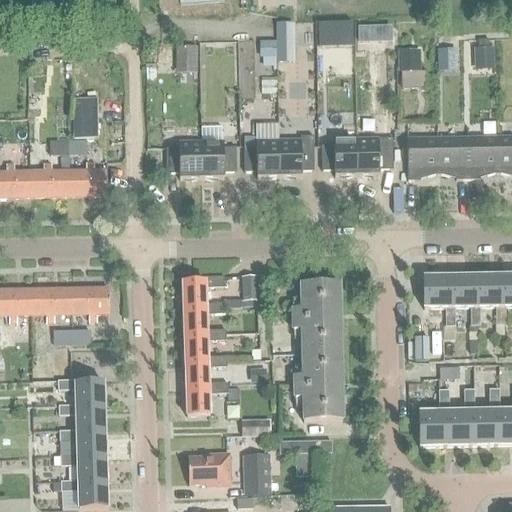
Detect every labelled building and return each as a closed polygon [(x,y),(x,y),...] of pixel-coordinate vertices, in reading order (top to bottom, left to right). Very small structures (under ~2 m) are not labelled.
[(293,25),(275,25),(276,43),(276,65),(294,65),(294,43),(293,25)] [(336,45),(353,45),(353,27),(336,27),(336,45)] [(357,29),(358,45),(369,44),(369,29),(357,29)] [(276,69),(275,44),(262,44),(262,70),(276,69)] [(478,48),(476,66),(493,68),(495,50),(478,48)] [(175,72),(196,71),(196,49),(174,49),(175,72)] [(400,74),(420,74),(419,53),(397,54),(397,75),(400,74)] [(97,140),(97,102),(72,102),(72,140),(97,140)] [(278,143),(279,181),(301,181),(301,174),(314,174),(314,148),(313,138),(300,138),(300,142),(278,143)] [(511,140),(497,141),(497,178),(500,177),(508,179),(509,177),(511,177),(511,140)] [(379,141),(357,142),(357,180),(379,179),(379,173),(393,173),(393,142),(379,141)] [(437,142),(437,179),(441,179),(449,181),(449,178),(456,178),(456,184),(467,184),(467,141),(437,142)] [(467,141),(467,184),(480,183),(479,178),(486,178),(487,180),(494,178),(497,178),(497,141),(467,141)] [(357,180),(357,142),(334,142),(334,148),(322,149),(322,174),(335,174),(335,180),(357,180)] [(437,179),(437,142),(406,142),(407,185),(420,184),(420,179),(426,179),(427,181),(435,179),(437,179)] [(279,181),(278,143),(256,143),(256,149),(243,150),(244,175),(256,175),(256,181),(279,181)] [(84,144),(66,145),(67,159),(85,158),(84,144)] [(201,182),(200,144),(178,145),(178,151),(165,151),(166,176),(178,176),(178,183),(201,182)] [(200,144),(201,182),(223,182),(223,175),(236,175),(235,150),(223,150),(223,144),(200,144)] [(48,145),(49,159),(67,159),(66,145),(48,145)] [(42,175),(30,175),(31,200),(68,200),(68,174),(50,175),(50,167),(42,167),(42,175)] [(84,174),(68,174),(68,200),(105,199),(105,174),(92,174),(92,167),(84,167),(84,174)] [(0,200),(31,200),(30,175),(13,175),(13,168),(5,169),(5,175),(0,175),(0,200)] [(240,280),(242,303),(257,302),(255,279),(240,280)] [(499,311),(503,311),(511,310),(511,279),(499,280),(499,311)] [(204,313),(204,308),(204,292),(223,291),(222,280),(203,281),(204,286),(181,287),(182,313),(204,313)] [(449,312),(454,312),(469,311),(469,329),(479,329),(479,311),(474,311),(474,280),(448,281),(449,312)] [(474,311),(479,311),(494,311),(494,328),(504,328),(503,311),(499,311),(499,280),(474,280),(474,311)] [(449,312),(448,281),(423,281),(423,312),(444,312),(444,329),(454,329),(454,312),(449,312)] [(341,356),(341,339),(340,322),(340,305),(340,287),(300,288),(301,305),(301,312),(292,312),(292,323),(293,334),(301,334),(301,340),(302,357),(341,356)] [(95,327),(95,318),(107,318),(107,292),(69,293),(70,318),(71,318),(71,334),(88,333),(88,327),(95,327)] [(15,328),(15,319),(29,319),(29,293),(0,293),(0,319),(7,319),(7,328),(15,328)] [(29,319),(43,319),(43,328),(53,328),(53,319),(70,318),(69,293),(29,293),(29,319)] [(204,313),(182,313),(183,340),(205,339),(205,334),(205,319),(224,318),(223,307),(204,308),(204,313)] [(454,329),(444,329),(442,329),(442,344),(454,344),(454,329)] [(71,334),(69,334),(69,349),(88,349),(88,333),(71,334)] [(50,350),(69,349),(69,334),(49,334),(50,350)] [(206,366),(206,361),(206,345),(225,345),(224,334),(205,334),(205,339),(183,340),(184,367),(206,366)] [(427,363),(427,339),(414,339),(415,364),(427,363)] [(259,353),(251,353),(252,362),(259,362),(259,353)] [(341,373),(341,356),(302,357),(302,374),(302,380),(294,380),(294,391),(294,402),(303,402),(303,408),(303,425),(342,425),(342,407),(342,390),(341,373)] [(208,393),(208,387),(207,372),(226,371),(225,360),(206,361),(206,366),(184,367),(185,393),(208,393)] [(265,371),(249,372),(250,386),(266,385),(265,371)] [(75,409),(103,408),(102,386),(74,387),(74,384),(57,385),(57,395),(74,394),(75,409)] [(208,393),(185,393),(186,420),(209,419),(208,398),(227,398),(226,387),(208,387),(208,393)] [(238,392),(228,392),(228,405),(238,404),(238,392)] [(469,450),(495,450),(494,415),(498,415),(498,394),(488,394),(489,416),(473,416),(469,416),(469,450)] [(419,451),(444,451),(443,417),(448,417),(448,395),(438,395),(438,417),(418,417),(419,451)] [(463,416),(448,417),(443,417),(444,451),(469,450),(469,416),(473,416),(473,395),(463,395),(463,416)] [(103,408),(75,409),(58,410),(58,420),(75,419),(75,434),(104,433),(103,408)] [(511,415),(498,415),(494,415),(495,450),(511,449),(511,415)] [(240,440),(269,439),(268,423),(240,424),(240,440)] [(104,433),(75,434),(58,435),(59,444),(76,444),(76,459),(105,458),(104,433)] [(317,444),(303,445),(304,457),(317,457),(317,444)] [(317,444),(317,457),(330,456),(330,444),(317,444)] [(290,458),(290,445),(277,446),(277,458),(290,458)] [(290,458),(304,457),(303,445),(290,445),(290,458)] [(271,498),(270,457),(241,458),(241,459),(243,499),(267,498),(270,498),(271,498)] [(76,459),(59,460),(60,470),(76,469),(77,484),(105,484),(105,458),(76,459)] [(205,491),(229,490),(228,458),(204,459),(204,461),(187,461),(188,489),(205,488),(205,491)] [(106,511),(105,484),(77,484),(60,485),(61,494),(77,494),(77,511),(106,511)] [(60,485),(52,485),(52,495),(61,494),(60,485)]
